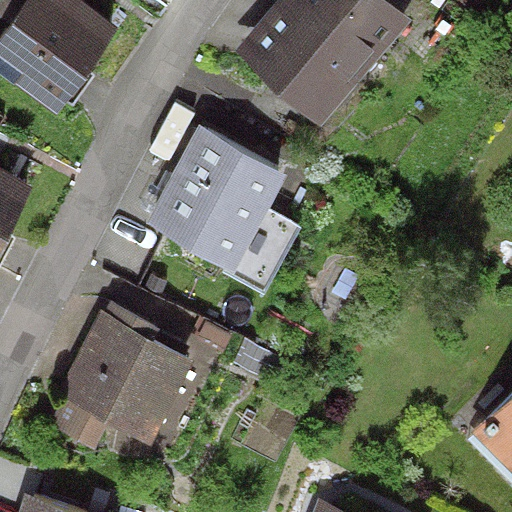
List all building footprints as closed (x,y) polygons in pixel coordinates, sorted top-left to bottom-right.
[(0,0),(0,4),(19,17),(0,46),(0,66),(58,104),(111,22),(77,0),(0,0)] [(397,0),(277,0),(248,35),(321,95),(399,1),(397,0)] [(204,136),(161,222),(236,260),(279,174),(204,136)] [(0,177),(0,232),(22,189),(0,177)] [(110,326),(61,425),(96,441),(109,414),(151,434),(186,363),(110,326)] [(511,395),(471,435),(511,477),(511,395)] [(102,511),(30,489),(22,511),(102,511)] [(358,511),(313,495),(306,511),(358,511)]
